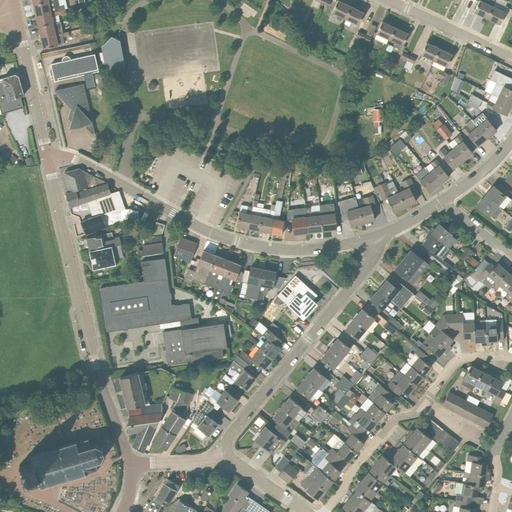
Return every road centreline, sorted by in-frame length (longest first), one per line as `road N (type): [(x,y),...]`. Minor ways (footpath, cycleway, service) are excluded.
road 1 (residential): [(47,158),(72,158),(237,241),(300,249),(374,237)]
road 2 (tertiary): [(129,464),(95,366),(47,158)]
road 3 (residential): [(211,459),(371,261),(374,237)]
road 4 (residential): [(323,511),(396,418),(426,403)]
road 5 (tertiary): [(47,158),(14,12)]
road 6 (residential): [(511,58),(389,0)]
